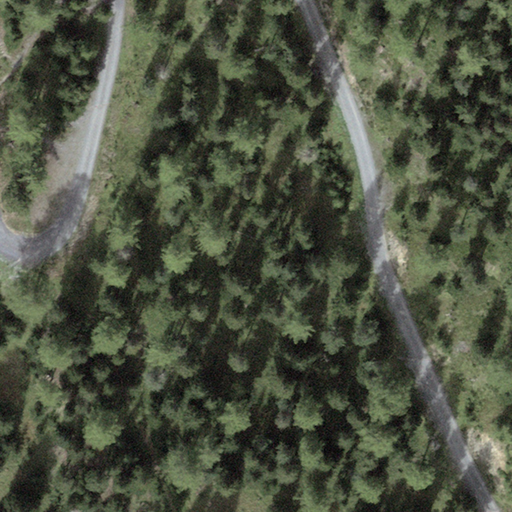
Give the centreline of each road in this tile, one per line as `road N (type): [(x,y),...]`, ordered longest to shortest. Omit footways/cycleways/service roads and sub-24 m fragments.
road 1 (track): [(307,0),(360,131),(384,261),(489,511)]
road 2 (track): [(0,237),(39,247),(76,211),(114,55),(117,0)]
